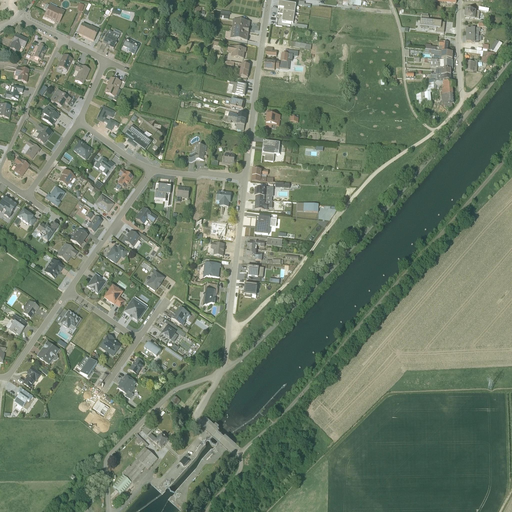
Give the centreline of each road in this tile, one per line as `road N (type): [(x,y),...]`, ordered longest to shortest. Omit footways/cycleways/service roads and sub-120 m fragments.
road 1 (track): [(458,109),(380,170),(290,283),(229,336)]
road 2 (residential): [(223,373),(245,180)]
road 3 (residential): [(245,180),(269,0)]
road 4 (unclassified): [(210,511),(241,469),(197,419),(223,373)]
road 5 (residential): [(152,169),(68,289)]
road 6 (residential): [(435,133),(408,102),(388,0)]
road 7 (residential): [(61,38),(0,168)]
